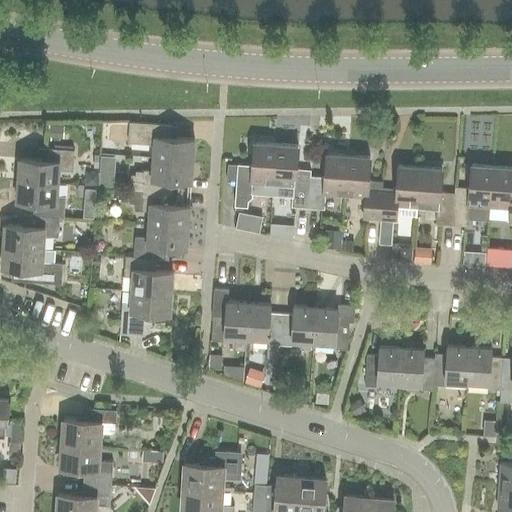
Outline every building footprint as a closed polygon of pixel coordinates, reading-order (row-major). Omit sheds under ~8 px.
[(155,144),(154,157),(194,160),(195,138),(171,137),(172,125),(130,121),(129,142),(155,144)] [(50,124),(49,136),(61,137),(62,125),(50,124)] [(273,194),(277,143),(255,141),(253,165),(239,164),(235,206),(248,207),(249,201),(253,197),(253,192),(273,194)] [(299,145),(277,143),(273,194),(293,195),(292,206),(309,207),(311,175),(311,169),(297,168),(299,145)] [(20,158),(19,179),(59,182),(59,169),(73,170),(75,150),(45,147),(44,160),(20,158)] [(346,194),(349,155),(327,153),(325,176),(311,175),(309,207),(325,208),(326,193),(346,194)] [(117,156),(102,155),(100,186),(115,187),(117,156)] [(371,156),(349,155),(346,194),(366,196),(364,217),(381,218),(383,187),(383,181),(369,180),(371,156)] [(192,181),(194,160),(154,157),(152,170),(144,169),(144,171),(136,170),(136,174),(131,174),(130,188),(167,192),(168,180),(192,181)] [(417,216),(418,206),(421,166),(399,164),(397,188),(383,187),(381,218),(397,220),(397,215),(417,216)] [(455,192),(453,224),(469,225),(470,218),(490,220),(491,205),(494,165),(472,164),(470,187),(456,186),(455,192)] [(511,166),(494,165),(491,205),(511,209),(510,222),(511,222),(511,166)] [(453,224),(455,192),(441,191),(443,168),(421,166),(418,206),(438,207),(437,223),(453,224)] [(87,182),(99,183),(100,171),(88,170),(87,182)] [(57,195),(59,182),(19,179),(17,201),(41,203),(40,214),(60,216),(64,216),(66,196),(57,195)] [(166,203),(167,192),(130,188),(129,202),(136,202),(135,210),(150,210),(149,224),(189,226),(190,205),(166,203)] [(96,189),(87,189),(85,217),(94,218),(96,189)] [(58,236),(60,216),(40,214),(30,213),(29,225),(6,224),(4,245),(44,248),(45,235),(58,236)] [(246,227),(247,215),(237,214),(236,226),(246,227)] [(273,234),(295,235),(296,222),(274,221),(273,234)] [(187,248),(189,226),(149,224),(148,237),(135,236),(134,256),(151,258),(151,257),(163,258),(164,246),(187,248)] [(327,246),(341,247),(343,231),(329,230),(327,246)] [(354,240),(344,239),(343,248),(353,248),(354,240)] [(63,263),(55,262),(56,249),(44,248),(4,245),(3,267),(26,269),(25,281),(50,282),(62,283),(63,263)] [(432,263),(433,248),(415,246),(414,262),(432,263)] [(487,252),(487,265),(511,266),(511,249),(488,247),(487,252)] [(486,267),(487,265),(487,252),(466,251),(465,263),(470,263),(470,265),(486,267)] [(172,292),(173,271),(150,269),(151,258),(134,256),(126,255),(125,276),(124,289),(172,292)] [(247,337),(249,302),(227,300),(228,289),(215,288),(212,340),(224,341),(225,335),(247,337)] [(170,314),(172,292),(124,289),(121,333),(145,335),(147,312),(170,314)] [(280,344),(282,312),(271,311),(271,303),(249,302),(247,337),(269,338),(268,344),(280,344)] [(354,321),(355,304),(338,303),(338,307),(317,306),(314,341),(336,343),(336,348),(348,349),(350,321),(354,321)] [(314,341),(317,306),(294,305),(294,313),(282,312),(280,344),(292,345),(292,340),(314,341)] [(468,381),(470,346),(448,344),(447,353),(436,352),(435,357),(434,384),(445,385),(446,380),(468,381)] [(400,382),(402,347),(380,345),(379,354),(367,353),(365,385),(377,386),(378,381),(400,382)] [(501,389),(503,357),(492,356),(492,347),(470,346),(468,381),(490,383),(489,388),(501,389)] [(435,357),(424,357),(424,348),(402,347),(400,382),(422,384),(421,389),(434,390),(434,384),(435,357)] [(222,369),(223,354),(210,353),(209,368),(222,369)] [(511,357),(503,357),(501,389),(500,401),(511,402),(511,401),(511,357)] [(245,365),(225,364),(224,376),(244,378),(245,365)] [(246,381),(261,386),(264,377),(249,371),(246,381)] [(9,420),(11,399),(0,398),(0,434),(6,435),(7,420),(9,420)] [(351,404),(357,416),(367,411),(361,399),(351,404)] [(115,434),(115,422),(116,423),(117,410),(89,408),(88,420),(64,418),(62,443),(100,446),(101,433),(115,434)] [(483,434),(496,435),(497,421),(484,420),(483,434)] [(20,442),(21,422),(12,421),(11,441),(20,442)] [(114,461),(99,460),(100,446),(62,443),(61,467),(85,469),(84,482),(112,484),(113,471),(114,461)] [(163,462),(164,451),(143,449),(143,461),(163,462)] [(210,458),(210,464),(186,463),(184,487),(222,490),(223,476),(240,477),(241,453),(217,452),(217,458),(210,458)] [(258,452),(257,468),(268,469),(270,453),(258,452)] [(511,462),(501,462),(500,485),(511,485),(511,462)] [(4,482),(16,483),(17,469),(5,468),(4,482)] [(299,511),(302,477),(278,475),(277,485),(267,485),(266,498),(264,511),(299,511)] [(323,511),(327,479),(302,477),(299,511),(323,511)] [(111,497),(112,484),(84,482),(83,495),(59,493),(57,511),(95,511),(97,496),(111,497)] [(266,498),(267,485),(255,484),(253,511),(257,511),(264,511),(266,498)] [(511,485),(500,485),(498,508),(511,509),(511,485)] [(220,511),(222,490),(184,487),(183,511),(186,511),(220,511)] [(368,511),(370,497),(345,495),(343,511),(368,511)] [(393,511),(394,499),(370,497),(368,511),(393,511)]
